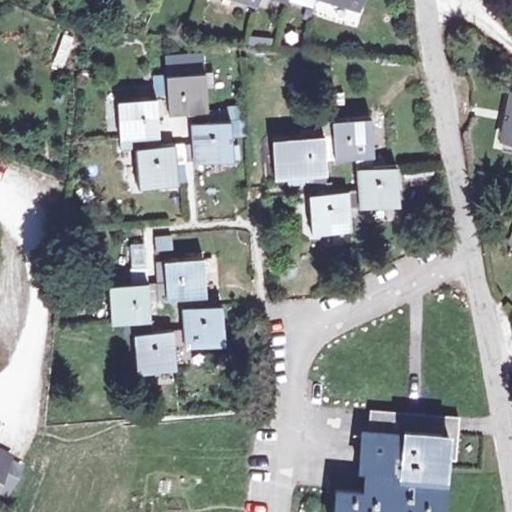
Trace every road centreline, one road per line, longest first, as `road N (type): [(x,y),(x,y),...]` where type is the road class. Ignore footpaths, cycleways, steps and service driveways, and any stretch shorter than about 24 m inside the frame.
road 1 (residential): [(475,262),(386,288),(311,329),(299,360),(280,511)]
road 2 (residential): [(429,0),(475,262)]
road 3 (residential): [(0,187),(25,220),(35,283),(25,346),(0,414)]
road 4 (residential): [(475,262),(511,471)]
